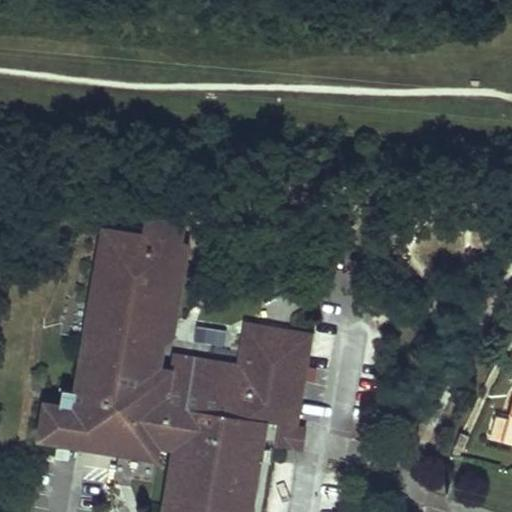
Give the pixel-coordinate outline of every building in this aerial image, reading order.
[(184,236),(187,218),(151,212),(148,230),(106,223),(78,386),(65,383),(62,399),(47,397),(41,432),(123,447),(157,452),(159,452),(161,441),(177,443),(165,511),(244,511),(249,486),(257,487),(266,436),(272,401),(301,406),(315,330),(292,326),(291,330),(249,323),(242,361),(176,349),(173,365),(163,363),(171,311),(179,312),(192,237),(184,236)] [(84,336),(88,302),(72,300),(68,334),(84,336)] [(301,406),(272,401),(266,436),(304,443),(308,424),(299,423),(301,406)] [(511,406),(503,440),(511,442),(511,406)] [(157,452),(123,447),(120,467),(154,472),(157,452)]
